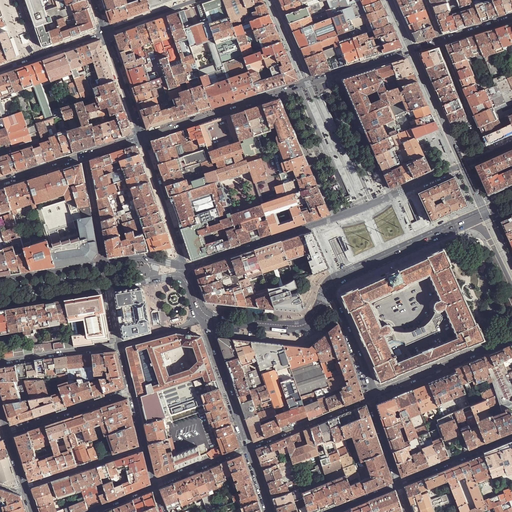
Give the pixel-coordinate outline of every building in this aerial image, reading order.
[(46,11),(45,8),(45,7),(42,0),(25,0),(35,28),(43,25),(44,25),(46,24),(53,22),(54,21),(55,21),(57,20),(62,18),(59,9),(58,7),(46,11)] [(59,8),(82,0),(58,0),(56,1),(58,7),(59,9),(59,8)] [(86,0),(82,0),(59,8),(59,9),(62,18),(63,18),(69,16),(74,14),(90,8),(88,3),(86,0)] [(128,4),(126,0),(102,0),(105,6),(106,11),(128,4)] [(131,16),(150,9),(148,0),(138,0),(137,1),(128,4),(106,11),(109,17),(111,24),(131,16)] [(177,0),(148,0),(150,9),(159,6),(171,2),(177,0)] [(223,0),(213,0),(203,4),(205,12),(213,10),(218,8),(225,5),(223,0)] [(235,20),(236,20),(236,21),(238,22),(240,21),(242,20),(243,18),(243,16),(248,15),(246,8),(243,0),(223,0),(225,5),(229,17),(230,21),(235,19),(235,20)] [(252,0),(243,0),(246,8),(255,5),(252,0)] [(301,0),(282,7),(285,15),(305,8),(301,0)] [(301,0),(305,8),(306,8),(322,2),(320,0),(301,0)] [(322,2),(306,8),(310,16),(317,14),(331,9),(327,0),(322,2)] [(327,0),(331,9),(334,17),(347,12),(363,7),(363,6),(360,0),(354,0),(350,2),(349,0),(327,0)] [(363,6),(363,7),(366,15),(384,8),(382,3),(381,0),(363,6)] [(421,0),(419,0),(400,7),(403,13),(405,17),(425,10),(423,4),(421,0)] [(492,0),(482,3),(489,20),(494,18),(498,17),(492,0)] [(501,0),(491,0),(492,0),(498,17),(503,15),(506,14),(501,0)] [(511,5),(510,0),(501,0),(506,14),(511,13),(511,12),(511,5)] [(434,10),(436,15),(443,13),(449,11),(451,11),(449,7),(449,6),(448,3),(447,3),(433,7),(433,9),(434,10)] [(482,3),(475,6),(476,7),(481,22),(485,21),(489,20),(482,3)] [(203,4),(197,6),(197,7),(201,18),(207,16),(205,12),(203,4)] [(256,12),(252,13),(254,20),(269,15),(266,9),(264,4),(256,7),(255,8),(255,9),(256,12)] [(225,5),(218,8),(222,19),(229,17),(225,5)] [(363,7),(347,12),(351,20),(354,19),(361,16),(362,16),(366,15),(363,7)] [(472,9),(468,10),(474,24),(479,23),(481,22),(476,7),(472,9)] [(94,20),(90,8),(74,14),(77,22),(78,26),(74,28),(61,32),(64,41),(69,39),(85,33),(97,29),(94,20)] [(218,8),(213,10),(217,21),(222,19),(218,8)] [(285,15),(289,24),(310,16),(306,8),(305,8),(285,15)] [(384,8),(366,15),(369,23),(388,16),(386,11),(384,8)] [(331,9),(317,14),(321,22),(334,17),(331,9)] [(213,10),(205,12),(207,16),(207,19),(209,24),(217,21),(213,10)] [(425,10),(405,17),(407,22),(408,25),(428,17),(426,13),(425,10)] [(468,10),(461,12),(466,27),(471,25),(474,24),(468,10)] [(184,11),(179,12),(184,27),(188,26),(187,23),(188,22),(184,11)] [(168,16),(166,17),(173,37),(175,43),(188,39),(184,27),(179,12),(168,16)] [(347,12),(334,17),(321,22),(313,25),(292,32),(300,49),(319,42),(336,36),(349,31),(354,29),(354,28),(351,20),(347,12)] [(453,14),(452,15),(458,29),(462,28),(466,27),(461,12),(453,14)] [(252,13),(249,14),(249,15),(249,16),(245,17),(245,18),(244,20),(243,22),(241,23),(241,25),(250,22),(254,20),(252,13)] [(443,13),(436,15),(440,26),(443,34),(447,33),(451,32),(445,18),(443,13)] [(317,14),(310,16),(313,25),(321,22),(317,14)] [(253,31),(273,24),(269,15),(254,20),(250,22),(251,28),(253,31)] [(449,16),(445,18),(451,32),(455,30),(458,29),(452,15),(449,16)] [(62,18),(57,20),(58,22),(61,32),(74,28),(72,23),(69,16),(63,18),(62,18)] [(310,16),(289,24),(292,32),(313,25),(310,16)] [(388,16),(369,23),(372,30),(391,24),(389,19),(388,16)] [(161,19),(154,21),(161,41),(173,37),(166,17),(161,19)] [(217,21),(209,24),(214,40),(216,45),(236,38),(236,37),(233,28),(230,21),(229,17),(222,19),(217,21)] [(428,17),(408,25),(410,30),(412,33),(422,29),(432,26),(430,21),(428,17)] [(188,26),(184,27),(188,39),(191,48),(207,42),(214,40),(209,24),(207,19),(201,21),(201,23),(191,27),(190,25),(188,26)] [(61,32),(58,22),(55,23),(54,21),(53,22),(46,24),(48,32),(53,44),(59,42),(64,41),(61,32)] [(154,21),(146,24),(152,42),(153,44),(161,41),(154,21)] [(35,28),(42,48),(49,46),(53,44),(48,32),(46,24),(44,25),(43,25),(35,28)] [(146,24),(136,28),(142,46),(152,42),(146,24)] [(273,24),(253,31),(256,40),(257,40),(259,40),(277,33),(273,24)] [(365,24),(354,28),(354,29),(356,36),(357,36),(366,33),(369,32),(365,24)] [(391,24),(372,30),(373,33),(374,35),(375,36),(372,37),(368,39),(366,33),(357,36),(359,43),(373,39),(379,37),(395,31),(393,26),(391,24)] [(238,26),(233,28),(236,37),(244,34),(244,33),(241,25),(238,26)] [(432,26),(422,29),(426,40),(432,38),(436,36),(433,30),(432,26)] [(501,28),(497,30),(504,48),(507,47),(511,45),(511,39),(507,27),(501,28)] [(132,29),(126,31),(132,49),(142,46),(136,28),(132,29)] [(422,29),(412,33),(414,39),(416,43),(421,41),(426,40),(422,29)] [(492,31),(489,32),(498,53),(505,50),(504,48),(497,30),(492,31)] [(12,45),(7,31),(0,33),(0,38),(7,61),(12,59),(16,58),(12,45)] [(126,31),(114,35),(117,44),(120,53),(129,51),(131,50),(132,49),(126,31)] [(244,34),(236,37),(236,38),(239,47),(249,43),(252,42),(256,40),(253,31),(244,34)] [(349,31),(336,36),(339,42),(352,37),(349,31)] [(395,31),(379,37),(381,43),(382,44),(383,44),(398,39),(396,34),(395,31)] [(482,34),(477,36),(483,53),(485,57),(491,55),(498,53),(489,32),(482,34)] [(277,33),(259,40),(262,49),(281,42),(277,33)] [(319,42),(300,49),(304,58),(323,51),(321,47),(334,43),(336,47),(340,45),(339,42),(336,36),(319,42)] [(356,36),(352,37),(361,61),(365,59),(362,51),(359,43),(357,36),(356,36)] [(472,38),(469,39),(476,55),(483,53),(477,36),(472,38)] [(173,37),(161,41),(167,57),(169,64),(181,60),(175,43),(173,37)] [(352,37),(339,42),(340,45),(347,65),(361,61),(352,37)] [(236,38),(216,45),(222,64),(243,57),(243,56),(239,47),(236,38)] [(188,39),(175,43),(181,60),(182,64),(186,74),(192,72),(190,65),(196,63),(191,48),(188,39)] [(373,39),(359,43),(362,51),(382,44),(381,43),(378,44),(375,45),(374,41),(373,39)] [(398,39),(383,44),(384,46),(384,48),(381,50),(383,53),(402,47),(400,42),(398,39)] [(464,40),(461,41),(467,58),(476,55),(469,39),(464,40)] [(100,40),(88,45),(94,61),(97,70),(96,70),(99,79),(101,85),(114,81),(107,59),(100,40)] [(214,40),(207,42),(209,49),(210,48),(215,65),(217,71),(224,69),(222,64),(216,45),(214,40)] [(161,41),(153,44),(158,60),(167,57),(161,41)] [(454,43),(447,45),(451,56),(455,64),(468,59),(467,58),(461,41),(454,43)] [(152,42),(142,46),(146,57),(148,64),(151,63),(157,61),(158,60),(153,44),(152,42)] [(281,42),(262,49),(263,51),(243,58),(246,65),(249,64),(271,56),(274,55),(276,58),(278,57),(287,54),(281,42)] [(249,43),(239,47),(243,56),(252,52),(249,43)] [(336,47),(334,43),(321,47),(323,51),(336,47)] [(365,59),(383,53),(381,50),(380,47),(384,46),(383,44),(382,44),(362,51),(365,59)] [(77,49),(83,65),(94,61),(88,45),(77,49)] [(323,51),(326,60),(329,59),(329,57),(337,54),(338,56),(341,55),(345,65),(347,65),(340,45),(336,47),(323,51)] [(142,46),(132,49),(133,51),(134,54),(136,60),(146,57),(142,46)] [(435,49),(430,51),(436,65),(446,62),(442,54),(440,48),(435,49)] [(77,49),(65,53),(71,70),(76,68),(83,65),(77,49)] [(323,51),(304,58),(308,67),(320,63),(326,61),(326,60),(323,51)] [(430,51),(421,54),(425,62),(428,69),(436,65),(430,51)] [(65,53),(43,60),(50,79),(51,82),(55,80),(58,79),(69,75),(73,74),(71,70),(65,53)] [(130,54),(121,57),(123,62),(124,64),(136,60),(134,54),(131,55),(131,54),(130,54)] [(293,69),(287,54),(278,57),(280,63),(277,64),(281,73),(293,69)] [(326,61),(330,70),(345,65),(341,55),(338,56),(329,59),(326,60),(326,61)] [(491,55),(485,57),(492,74),(495,73),(495,72),(504,69),(500,58),(493,60),(491,55)] [(256,94),(285,85),(281,73),(277,64),(276,59),(272,60),(271,56),(249,64),(251,68),(247,69),(248,72),(256,94)] [(136,60),(124,64),(125,69),(126,71),(144,65),(148,64),(146,57),(136,60)] [(167,57),(158,60),(159,62),(164,77),(160,78),(163,86),(166,93),(168,93),(177,89),(176,86),(170,68),(169,64),(167,57)] [(243,57),(222,64),(224,69),(228,79),(248,72),(247,69),(246,65),(243,58),(243,57)] [(407,58),(392,63),(395,73),(397,78),(414,73),(410,65),(407,58)] [(468,59),(455,64),(457,69),(458,72),(471,67),(468,59)] [(36,63),(27,66),(33,85),(41,83),(50,79),(43,60),(36,63)] [(181,60),(169,64),(170,68),(182,64),(181,60)] [(94,61),(83,65),(85,71),(86,74),(90,73),(92,72),(96,70),(97,70),(94,61)] [(326,61),(320,63),(324,73),(330,70),(326,61)] [(436,65),(428,69),(431,77),(434,83),(451,76),(448,68),(446,62),(436,65)] [(320,63),(308,67),(312,76),(324,73),(320,63)] [(392,63),(375,69),(378,79),(382,78),(383,83),(384,83),(386,82),(394,79),(392,74),(395,73),(392,63)] [(182,64),(170,68),(176,86),(188,82),(186,74),(182,64)] [(144,65),(126,71),(129,78),(129,81),(132,88),(150,82),(147,75),(146,72),(145,69),(144,65)] [(215,65),(198,71),(200,77),(201,77),(207,75),(215,72),(217,71),(215,65)] [(27,66),(17,70),(24,89),(33,85),(27,66)] [(471,67),(458,72),(460,77),(461,81),(473,76),(474,75),(471,67)] [(86,74),(85,71),(78,74),(76,68),(71,70),(73,74),(74,77),(74,78),(86,74)] [(217,71),(215,72),(219,83),(228,80),(228,79),(224,69),(217,71)] [(293,69),(281,73),(285,85),(298,80),(293,69)] [(375,69),(342,80),(353,106),(368,100),(366,95),(377,91),(379,95),(385,92),(387,92),(384,83),(383,83),(382,78),(378,79),(375,69)] [(17,70),(8,73),(14,92),(24,89),(17,70)] [(192,72),(186,74),(188,82),(201,77),(200,77),(198,71),(198,70),(192,72)] [(156,72),(147,75),(150,82),(150,81),(159,79),(157,73),(156,72)] [(215,72),(207,75),(211,85),(219,83),(215,72)] [(228,79),(228,80),(235,101),(256,94),(248,72),(228,79)] [(8,73),(0,75),(0,97),(1,97),(11,93),(14,92),(8,73)] [(91,75),(90,73),(86,74),(74,78),(75,82),(81,97),(82,98),(95,94),(93,88),(95,87),(94,83),(91,75)] [(414,73),(397,78),(400,87),(417,81),(415,76),(414,73)] [(506,74),(493,79),(495,83),(497,82),(508,79),(507,75),(506,74)] [(207,75),(201,77),(203,85),(204,88),(211,85),(207,75)] [(451,76),(434,83),(436,87),(437,91),(454,84),(452,79),(451,76)] [(463,86),(464,89),(477,84),(475,80),(473,76),(461,81),(463,86)] [(74,78),(74,77),(70,78),(66,79),(68,87),(70,84),(75,82),(74,78)] [(201,77),(188,82),(191,89),(203,85),(201,77)] [(159,79),(150,81),(153,89),(163,86),(160,78),(159,79)] [(394,79),(386,82),(389,90),(397,88),(400,87),(397,78),(394,79)] [(511,87),(508,79),(497,82),(503,97),(506,102),(511,99),(511,87)] [(211,85),(204,88),(211,109),(235,101),(228,80),(219,83),(211,85)] [(108,107),(122,103),(118,91),(114,81),(101,85),(95,87),(93,88),(95,94),(99,106),(97,107),(96,103),(85,106),(87,113),(90,112),(98,110),(106,108),(108,107)] [(150,82),(132,88),(133,93),(134,95),(153,89),(150,81),(150,82)] [(400,87),(397,88),(402,100),(407,111),(412,110),(428,104),(422,92),(417,81),(400,87)] [(70,84),(68,87),(73,98),(76,99),(81,97),(75,82),(70,84)] [(188,82),(176,86),(177,89),(179,93),(191,89),(188,82)] [(498,98),(503,97),(497,82),(495,83),(496,85),(494,86),(497,93),(498,97),(498,98)] [(41,83),(33,85),(44,115),(46,120),(53,118),(54,118),(41,83)] [(454,84),(437,91),(439,95),(441,98),(457,91),(455,87),(454,84)] [(477,84),(464,89),(466,94),(468,97),(480,92),(483,91),(482,88),(482,87),(478,88),(477,84)] [(203,85),(191,89),(199,113),(206,111),(211,109),(204,88),(203,85)] [(163,86),(153,89),(154,93),(159,92),(159,94),(162,93),(162,91),(164,94),(165,94),(166,93),(163,86)] [(494,99),(492,95),(497,93),(494,86),(493,86),(489,88),(486,89),(486,90),(491,101),(494,99)] [(387,92),(385,92),(390,105),(402,100),(397,88),(389,90),(387,92)] [(26,94),(24,89),(14,92),(16,97),(26,94)] [(153,89),(134,95),(136,100),(137,103),(155,97),(154,93),(153,89)] [(177,89),(168,93),(170,100),(171,100),(180,97),(179,93),(177,89)] [(191,89),(179,93),(180,97),(187,117),(191,115),(192,115),(196,114),(199,113),(191,89)] [(480,92),(468,97),(470,104),(471,105),(474,112),(492,103),(491,101),(486,90),(486,89),(483,91),(480,92)] [(457,91),(441,98),(443,104),(444,106),(460,99),(458,94),(457,91)] [(368,100),(353,106),(365,132),(382,124),(384,123),(393,120),(387,107),(390,105),(385,92),(379,95),(381,99),(370,104),(368,100)] [(32,111),(26,94),(16,97),(21,112),(22,114),(32,141),(39,139),(42,138),(36,124),(33,125),(29,112),(32,111)] [(155,97),(137,103),(139,107),(140,110),(167,101),(165,94),(164,94),(155,97)] [(171,100),(178,120),(183,118),(187,117),(180,97),(171,100)] [(275,127),(278,135),(277,135),(276,137),(276,139),(277,142),(278,143),(296,137),(293,131),(279,99),(262,105),(270,128),(275,127)] [(460,99),(444,106),(447,112),(448,115),(464,108),(462,103),(460,99)] [(511,99),(506,102),(495,107),(496,109),(497,111),(511,104),(511,99)] [(167,101),(140,110),(143,121),(146,130),(163,124),(178,120),(171,100),(170,100),(167,101)] [(390,105),(395,116),(407,111),(402,100),(390,105)] [(73,153),(96,146),(93,127),(92,123),(90,124),(88,119),(91,118),(90,112),(87,113),(85,106),(83,101),(77,103),(61,108),(63,116),(65,120),(79,116),(82,126),(67,131),(73,153)] [(123,106),(122,103),(108,107),(111,115),(116,114),(125,111),(123,106)] [(492,103),(474,112),(475,114),(475,116),(493,108),(494,108),(492,103)] [(428,104),(412,110),(416,119),(432,114),(429,108),(428,104)] [(262,105),(244,111),(253,137),(270,131),(270,130),(270,128),(262,105)] [(390,105),(387,107),(393,120),(396,119),(395,116),(390,105)] [(99,116),(101,124),(109,121),(108,116),(106,108),(98,110),(99,116)] [(464,108),(448,115),(450,120),(452,123),(456,121),(467,116),(465,111),(464,108)] [(493,108),(475,116),(478,122),(480,127),(499,119),(498,118),(494,110),(493,108)] [(511,108),(498,115),(499,117),(500,119),(509,114),(511,113),(511,108)] [(90,112),(91,118),(99,116),(98,110),(90,112)] [(407,111),(395,116),(396,119),(399,125),(415,120),(416,119),(412,110),(407,111)] [(126,114),(125,111),(116,114),(118,119),(119,122),(128,119),(126,114)] [(244,111),(231,115),(239,141),(253,137),(244,111)] [(22,114),(21,112),(13,115),(8,117),(3,119),(5,125),(6,128),(11,143),(13,147),(21,145),(20,144),(31,141),(32,141),(22,114)] [(416,119),(415,120),(418,126),(422,125),(435,121),(434,118),(433,116),(432,114),(416,119)] [(500,119),(499,119),(502,126),(511,121),(511,120),(510,117),(509,114),(500,119)] [(46,120),(44,115),(34,118),(36,124),(46,120)] [(213,148),(212,148),(211,145),(211,144),(211,143),(212,143),(211,141),(210,138),(209,136),(209,137),(208,134),(209,134),(208,132),(207,133),(207,132),(207,131),(206,131),(205,127),(205,126),(206,126),(206,125),(208,124),(208,125),(209,124),(212,123),(214,123),(214,122),(213,122),(213,121),(214,121),(213,121),(212,120),(211,121),(212,121),(211,121),(209,122),(208,122),(208,123),(205,123),(204,124),(202,125),(201,124),(199,125),(200,125),(199,125),(206,145),(210,155),(211,159),(212,163),(215,162),(217,169),(215,170),(219,181),(219,182),(223,180),(250,172),(253,183),(263,180),(266,187),(269,187),(266,179),(267,178),(261,160),(260,158),(247,163),(246,160),(243,161),(241,154),(243,153),(240,142),(239,141),(231,115),(230,115),(228,116),(226,117),(226,116),(225,117),(222,118),(221,118),(218,119),(217,119),(217,120),(216,120),(217,120),(218,121),(217,121),(217,122),(219,121),(222,120),(223,120),(225,119),(226,119),(227,119),(226,119),(227,120),(228,124),(228,125),(229,125),(228,126),(228,128),(229,127),(229,130),(230,132),(231,134),(231,135),(231,136),(232,136),(233,137),(232,137),(233,138),(233,137),(234,141),(234,142),(235,142),(234,143),(232,144),(232,143),(231,144),(217,149),(216,149),(214,150),(214,149),(213,150),(213,149),(213,148)] [(467,116),(456,121),(458,126),(459,125),(469,121),(467,116)] [(42,138),(49,136),(45,123),(50,122),(54,121),(53,118),(46,120),(36,124),(42,138)] [(114,140),(123,137),(119,122),(118,119),(109,121),(114,140)] [(128,119),(119,122),(123,137),(133,134),(131,129),(129,121),(128,119)] [(393,120),(384,123),(387,129),(394,127),(399,125),(396,119),(393,120)] [(499,119),(480,127),(483,132),(485,137),(503,128),(502,126),(499,119)] [(399,125),(394,127),(395,130),(397,134),(398,134),(411,128),(418,126),(415,120),(399,125)] [(105,143),(114,140),(109,121),(101,124),(105,143)] [(435,121),(422,125),(426,134),(432,131),(435,130),(438,128),(436,124),(435,121)] [(96,146),(105,143),(101,124),(93,127),(96,146)] [(382,124),(365,132),(370,145),(388,137),(387,135),(384,130),(382,124)] [(511,124),(503,128),(485,137),(487,141),(488,145),(499,140),(511,134),(511,124)] [(197,126),(196,126),(199,138),(196,139),(197,139),(199,146),(199,147),(206,145),(199,125),(197,126)] [(418,126),(411,128),(415,137),(415,138),(416,138),(421,136),(426,134),(422,125),(418,126)] [(188,129),(183,131),(186,140),(190,138),(191,141),(197,139),(196,139),(199,138),(196,126),(188,129)] [(387,129),(384,130),(387,135),(389,134),(388,133),(389,132),(395,130),(394,127),(387,129)] [(6,128),(0,129),(0,146),(6,144),(9,144),(11,143),(6,128)] [(411,128),(398,134),(402,143),(403,143),(415,137),(411,128)] [(65,156),(73,153),(67,131),(58,133),(58,135),(65,156)] [(175,133),(169,135),(173,147),(174,146),(181,144),(186,142),(186,140),(183,131),(175,133)] [(397,134),(388,137),(392,147),(398,145),(402,143),(398,134),(397,134)] [(65,156),(58,135),(49,138),(50,140),(56,159),(65,156)] [(159,138),(150,141),(154,153),(173,147),(169,135),(159,138)] [(243,153),(245,159),(259,154),(253,137),(239,141),(240,142),(243,153)] [(296,137),(278,143),(281,153),(284,160),(285,161),(303,155),(296,137)] [(388,137),(370,145),(375,155),(392,147),(388,137)] [(415,137),(403,143),(405,147),(406,150),(408,152),(410,158),(413,157),(414,159),(414,160),(424,156),(424,155),(419,145),(417,142),(416,138),(415,138),(415,137)] [(191,141),(186,142),(190,154),(198,152),(196,147),(199,146),(197,139),(191,141)] [(56,159),(50,140),(40,143),(41,146),(46,162),(56,159)] [(186,142),(181,144),(185,156),(190,154),(186,142)] [(422,143),(419,145),(424,155),(427,154),(422,143)] [(0,156),(10,154),(6,144),(0,146),(0,156)] [(181,144),(174,146),(178,158),(185,156),(181,144)] [(22,147),(21,145),(13,147),(10,148),(12,153),(22,150),(22,147)] [(137,145),(125,149),(128,158),(140,154),(138,149),(137,145)] [(28,168),(38,164),(33,149),(33,146),(27,148),(22,150),(28,168)] [(38,164),(46,162),(41,146),(40,147),(33,149),(38,164)] [(173,147),(154,153),(156,159),(158,165),(178,158),(174,146),(173,147)] [(392,147),(375,155),(383,174),(391,171),(391,170),(390,167),(397,164),(399,163),(396,156),(394,150),(392,147)] [(125,149),(110,154),(113,161),(117,160),(117,161),(119,161),(128,158),(125,149)] [(23,169),(28,168),(22,150),(12,153),(18,171),(23,169)] [(185,156),(178,158),(179,162),(183,160),(185,165),(198,160),(199,164),(207,161),(206,157),(203,150),(198,152),(190,154),(185,156)] [(0,162),(4,175),(18,171),(12,153),(10,154),(0,156),(0,162)] [(400,154),(396,156),(399,163),(405,160),(403,155),(402,153),(400,154)] [(499,156),(494,159),(500,171),(511,166),(506,153),(499,156)] [(110,154),(103,156),(106,165),(113,163),(113,161),(110,154)] [(141,157),(140,154),(128,158),(119,161),(122,169),(123,169),(143,162),(141,157)] [(259,154),(245,159),(246,160),(247,163),(260,158),(259,154)] [(308,165),(303,155),(285,161),(283,162),(282,162),(281,163),(284,173),(293,170),(308,165)] [(90,160),(92,170),(102,166),(103,166),(106,165),(103,156),(90,160)] [(412,161),(407,164),(413,178),(422,174),(430,170),(426,161),(425,158),(424,156),(414,160),(415,160),(412,161)] [(178,158),(158,165),(160,171),(162,175),(180,170),(182,169),(179,162),(178,158)] [(485,163),(477,166),(483,180),(495,175),(495,173),(500,171),(494,159),(485,163)] [(183,160),(179,162),(182,169),(185,168),(199,164),(198,160),(185,165),(183,160)] [(112,172),(122,169),(119,161),(117,161),(113,163),(106,165),(103,166),(106,174),(109,173),(112,172)] [(199,164),(185,168),(186,171),(181,172),(184,180),(204,174),(215,170),(212,163),(208,164),(207,161),(199,164)] [(144,166),(143,162),(123,169),(127,179),(146,173),(144,166)] [(86,182),(82,163),(64,169),(69,184),(75,182),(76,185),(86,182)] [(406,163),(398,166),(405,181),(410,179),(413,178),(407,164),(406,163)] [(308,165),(293,170),(296,177),(297,179),(312,174),(308,165)] [(92,170),(94,179),(104,175),(102,166),(92,170)] [(398,166),(391,170),(391,171),(383,174),(389,188),(405,181),(398,166)] [(64,169),(28,180),(35,202),(36,204),(64,195),(66,200),(75,198),(71,187),(70,187),(69,184),(64,169)] [(127,179),(123,169),(122,169),(112,172),(114,183),(117,182),(127,179)] [(180,170),(162,175),(164,181),(166,186),(184,180),(181,172),(180,170)] [(205,176),(185,183),(187,191),(215,182),(219,181),(215,170),(204,174),(205,176)] [(284,173),(283,173),(286,181),(296,177),(293,170),(284,173)] [(96,189),(112,184),(109,173),(106,174),(104,175),(94,179),(96,189)] [(147,176),(146,173),(127,179),(130,188),(131,188),(149,182),(147,176)] [(500,190),(510,186),(504,173),(500,175),(499,174),(495,175),(483,180),(486,187),(489,194),(490,195),(500,190)] [(312,174),(297,179),(301,191),(317,186),(312,174)] [(431,221),(449,213),(465,206),(467,205),(455,178),(454,176),(453,177),(443,181),(426,189),(418,193),(430,221),(431,221)] [(127,179),(117,182),(121,191),(124,190),(127,189),(130,188),(127,179)] [(5,188),(12,210),(16,208),(31,203),(35,202),(28,180),(5,188)] [(184,180),(166,186),(168,192),(169,197),(187,191),(185,183),(184,180)] [(223,180),(219,182),(221,189),(227,205),(230,213),(230,215),(235,214),(223,180)] [(287,183),(283,184),(287,195),(287,196),(293,194),(297,192),(293,181),(287,183)] [(90,205),(86,182),(76,185),(71,187),(75,198),(78,208),(90,205)] [(149,182),(131,188),(134,199),(133,199),(137,210),(157,203),(155,197),(151,186),(149,182)] [(215,182),(187,191),(169,197),(170,198),(169,198),(170,199),(170,200),(170,199),(170,201),(171,202),(171,203),(172,205),(173,204),(174,207),(173,207),(173,208),(174,208),(175,210),(174,211),(175,212),(176,213),(176,214),(176,215),(177,215),(178,218),(177,218),(177,219),(178,219),(179,221),(178,221),(179,223),(178,223),(178,224),(179,225),(179,227),(180,228),(181,229),(226,214),(224,206),(227,205),(221,189),(218,190),(215,182)] [(96,189),(97,199),(107,196),(112,194),(117,192),(114,183),(112,184),(96,189)] [(283,184),(274,187),(278,198),(287,195),(283,184)] [(301,191),(300,191),(302,198),(305,197),(320,192),(317,186),(301,191)] [(0,189),(0,213),(8,211),(12,210),(5,188),(0,189)] [(134,199),(131,188),(130,188),(127,189),(128,193),(125,194),(124,190),(121,191),(118,192),(119,196),(124,209),(125,214),(126,214),(137,210),(133,199),(134,199)] [(297,192),(293,194),(296,200),(302,198),(300,191),(298,192),(297,192)] [(320,192),(305,197),(307,202),(310,208),(311,208),(317,206),(325,203),(320,192)] [(114,198),(112,194),(107,196),(111,206),(112,206),(115,217),(119,216),(118,211),(114,198)] [(296,200),(293,194),(287,196),(287,195),(278,198),(261,204),(261,205),(265,215),(266,220),(271,233),(271,234),(278,232),(284,230),(289,228),(300,224),(305,223),(301,211),(298,205),(296,200)] [(101,221),(115,217),(112,206),(111,206),(107,196),(97,199),(101,221)] [(303,204),(307,202),(305,197),(302,198),(296,200),(298,205),(303,204)] [(158,206),(157,203),(137,210),(140,218),(159,211),(158,206)] [(325,203),(317,206),(321,217),(330,214),(325,203)] [(78,219),(82,245),(81,246),(80,248),(67,250),(52,205),(37,209),(40,217),(42,217),(52,248),(50,249),(56,267),(92,261),(99,252),(92,217),(82,219),(82,218),(78,219)] [(90,205),(78,208),(82,218),(82,219),(92,217),(90,205)] [(235,214),(230,215),(234,225),(239,224),(240,228),(235,230),(240,244),(252,240),(254,240),(258,238),(258,239),(260,238),(259,238),(271,234),(271,233),(266,220),(260,222),(259,217),(265,215),(261,205),(235,214)] [(317,206),(311,208),(312,209),(310,210),(310,212),(314,220),(318,218),(321,217),(317,206)] [(305,210),(301,211),(305,223),(310,221),(314,220),(310,212),(308,212),(307,209),(305,210)] [(14,215),(12,210),(8,211),(9,214),(4,215),(9,229),(17,227),(14,215)] [(126,214),(128,222),(134,220),(140,218),(137,210),(126,214)] [(161,215),(159,211),(140,218),(143,228),(163,221),(161,215)] [(226,214),(181,229),(183,236),(184,241),(202,235),(224,227),(234,225),(230,215),(230,213),(226,214)] [(128,222),(126,214),(125,214),(119,216),(115,217),(116,220),(122,218),(124,224),(128,222)] [(101,221),(103,231),(117,226),(118,226),(116,220),(115,217),(101,221)] [(511,217),(508,220),(503,222),(503,224),(506,229),(508,234),(511,231),(511,217)] [(137,230),(143,228),(140,218),(134,220),(137,230)] [(137,230),(134,220),(128,222),(124,224),(122,224),(126,233),(126,234),(134,231),(137,230)] [(164,225),(163,221),(143,228),(145,233),(147,238),(166,232),(164,225)] [(103,231),(105,240),(119,236),(119,235),(117,226),(103,231)] [(9,229),(2,232),(2,233),(4,238),(5,241),(11,239),(12,239),(11,236),(16,235),(16,237),(20,236),(20,235),(18,229),(17,227),(9,229)] [(224,227),(202,235),(205,245),(228,237),(226,231),(224,227)] [(134,231),(135,237),(143,234),(145,239),(147,238),(145,233),(143,228),(137,230),(134,231)] [(235,228),(226,231),(228,237),(231,247),(240,244),(235,230),(235,228)] [(312,230),(304,233),(310,252),(312,259),(308,260),(313,274),(328,267),(312,230)] [(108,258),(124,255),(122,247),(136,242),(135,237),(134,231),(126,234),(126,233),(125,234),(127,239),(121,241),(121,240),(120,237),(119,236),(105,240),(108,258)] [(169,238),(166,232),(147,238),(149,245),(151,251),(172,247),(169,238)] [(31,242),(28,233),(23,234),(20,235),(20,236),(23,244),(31,242)] [(287,239),(281,241),(287,260),(306,254),(308,260),(312,259),(310,252),(304,233),(299,235),(287,239)] [(124,255),(148,251),(147,246),(145,239),(143,234),(135,237),(136,242),(122,247),(124,255)] [(202,235),(184,241),(186,246),(188,250),(205,245),(202,235)] [(23,244),(20,236),(16,237),(12,239),(11,239),(12,242),(17,241),(20,248),(21,253),(25,252),(24,248),(23,244)] [(208,255),(231,247),(228,237),(205,245),(208,255)] [(480,238),(477,238),(476,237),(474,240),(474,241),(480,246),(481,246),(484,243),(483,242),(482,240),(480,238)] [(31,271),(56,267),(50,249),(47,240),(24,248),(25,252),(31,271)] [(281,241),(254,250),(262,273),(274,269),(277,268),(288,264),(287,260),(281,241)] [(190,256),(191,261),(208,255),(205,245),(188,250),(190,256)] [(11,274),(21,272),(16,255),(13,246),(4,249),(11,274)] [(377,378),(378,379),(379,381),(379,383),(380,382),(380,383),(381,383),(382,382),(384,381),(385,381),(385,382),(387,381),(386,381),(391,379),(393,379),(392,378),(393,378),(395,377),(397,376),(397,375),(398,375),(402,373),(405,372),(410,370),(413,369),(418,367),(421,366),(421,365),(426,363),(426,364),(428,363),(429,363),(430,363),(430,362),(435,360),(435,361),(436,360),(438,359),(439,358),(438,358),(443,356),(443,357),(446,355),(451,353),(454,352),(459,350),(462,349),(466,347),(467,347),(468,347),(469,347),(472,345),(472,346),(473,346),(474,346),(474,345),(479,343),(479,344),(480,343),(480,342),(483,341),(484,341),(485,340),(484,340),(485,340),(485,339),(484,338),(483,335),(484,335),(483,333),(482,334),(480,329),(481,329),(480,327),(479,328),(479,327),(478,325),(478,323),(477,323),(476,323),(474,319),(474,318),(472,314),(471,313),(470,309),(469,307),(469,308),(467,304),(468,304),(467,303),(465,299),(462,291),(460,287),(459,286),(458,282),(457,280),(455,275),(453,272),(453,270),(452,270),(451,267),(451,266),(452,266),(450,262),(450,261),(450,259),(449,259),(447,255),(448,255),(447,253),(446,253),(445,250),(445,249),(444,248),(443,248),(441,249),(439,250),(437,250),(437,251),(433,253),(433,252),(432,253),(430,253),(431,254),(430,254),(428,255),(426,256),(427,256),(426,256),(426,257),(425,258),(422,260),(422,259),(419,260),(419,261),(416,262),(414,263),(411,264),(409,265),(406,266),(404,267),(401,269),(399,270),(399,269),(398,269),(398,268),(394,270),(395,271),(390,273),(389,272),(386,274),(386,275),(384,276),(381,278),(379,279),(376,280),(371,282),(368,283),(365,285),(363,286),(360,287),(358,288),(358,287),(357,287),(353,289),(353,288),(352,289),(351,289),(351,290),(347,291),(344,292),(345,293),(344,293),(345,293),(343,294),(340,294),(341,295),(340,295),(340,296),(341,298),(341,297),(342,299),(342,300),(341,300),(342,302),(343,302),(345,306),(344,306),(345,308),(346,308),(347,310),(348,312),(348,313),(349,312),(358,331),(357,332),(359,337),(360,337),(362,341),(361,341),(363,346),(364,346),(365,348),(365,347),(373,365),(372,366),(373,368),(374,370),(374,371),(373,372),(374,372),(375,372),(377,377),(376,377),(377,378)] [(0,275),(11,274),(4,249),(0,249),(0,275)] [(254,250),(240,254),(246,272),(248,276),(248,277),(262,273),(254,250)] [(31,271),(25,252),(21,253),(16,255),(21,272),(31,271)] [(240,254),(231,258),(236,274),(237,275),(244,273),(246,272),(240,254)] [(231,258),(211,264),(214,273),(220,271),(226,269),(228,268),(231,275),(236,274),(231,258)] [(211,264),(194,270),(196,275),(197,278),(214,273),(211,264)] [(274,269),(280,286),(283,285),(277,268),(274,269)] [(226,269),(220,271),(221,273),(222,278),(229,276),(226,269)] [(214,273),(197,278),(199,283),(200,286),(217,280),(214,273)] [(236,274),(231,275),(234,284),(239,282),(239,281),(237,275),(236,274)] [(222,278),(220,279),(223,287),(231,284),(234,284),(231,275),(229,276),(222,278)] [(217,280),(200,286),(202,291),(203,294),(223,287),(220,279),(219,280),(217,280)] [(269,294),(274,309),(299,311),(304,307),(295,282),(294,282),(294,279),(292,280),(290,282),(288,283),(285,284),(283,285),(280,286),(276,287),(273,288),(271,288),(267,288),(268,291),(269,294)] [(238,305),(247,306),(245,298),(242,289),(240,286),(232,288),(238,305)] [(242,289),(245,298),(254,295),(253,292),(251,286),(245,288),(242,289)] [(223,287),(203,294),(206,302),(208,302),(238,305),(232,288),(224,290),(223,287)] [(115,293),(123,339),(124,340),(142,334),(151,332),(149,322),(150,321),(149,320),(150,320),(147,302),(146,302),(146,301),(145,301),(144,291),(143,289),(142,288),(140,288),(117,292),(115,292),(115,293)] [(268,291),(254,295),(255,299),(269,294),(268,291)] [(269,294),(255,299),(258,307),(274,309),(269,294)] [(109,339),(101,295),(64,300),(69,321),(83,317),(85,334),(71,334),(72,339),(74,346),(93,343),(93,341),(109,339)] [(254,295),(245,298),(247,306),(252,306),(258,307),(255,299),(254,295)] [(55,302),(60,323),(69,321),(64,300),(55,302)] [(46,303),(50,326),(53,325),(54,330),(58,330),(57,324),(60,324),(60,323),(55,302),(46,303)] [(46,303),(36,305),(40,327),(50,326),(46,303)] [(30,329),(40,327),(36,305),(26,306),(30,329)] [(20,331),(30,329),(26,306),(15,308),(20,331)] [(10,333),(20,331),(15,308),(6,310),(10,333)] [(0,334),(10,333),(6,310),(0,310),(0,334)] [(338,324),(328,332),(337,357),(338,358),(340,358),(341,360),(350,357),(338,324)] [(52,339),(53,343),(64,341),(64,340),(61,329),(58,330),(54,330),(50,331),(52,339)] [(328,332),(313,344),(319,358),(321,362),(327,360),(337,357),(328,332)] [(203,375),(206,383),(216,380),(202,336),(176,333),(136,344),(138,351),(147,349),(159,382),(146,386),(148,393),(203,375)] [(218,338),(218,339),(222,351),(223,354),(226,362),(238,358),(233,340),(226,339),(218,338)] [(44,351),(54,349),(53,343),(52,339),(42,341),(43,344),(44,351)] [(65,348),(74,346),(72,339),(64,340),(64,341),(65,348)] [(246,341),(233,340),(238,358),(241,366),(247,364),(253,362),(257,361),(250,342),(246,341)] [(54,349),(65,348),(64,341),(53,343),(54,349)] [(263,343),(250,342),(257,361),(260,370),(266,368),(274,365),(276,371),(290,366),(283,345),(263,343)] [(44,351),(43,344),(33,345),(34,353),(44,351)] [(126,347),(126,348),(137,395),(141,395),(148,393),(146,386),(138,351),(136,344),(126,347)] [(309,347),(283,345),(290,366),(291,369),(312,361),(319,358),(313,344),(309,347)] [(24,354),(34,353),(33,345),(23,347),(24,354)] [(506,348),(503,349),(507,359),(511,356),(511,348),(511,346),(506,348)] [(24,354),(23,347),(13,349),(13,350),(14,356),(24,354)] [(147,349),(138,351),(146,386),(159,382),(147,349)] [(493,353),(489,354),(494,365),(503,361),(507,359),(503,349),(499,350),(493,353)] [(122,376),(116,351),(104,352),(106,366),(108,366),(110,372),(107,372),(107,374),(108,378),(109,378),(122,376)] [(106,366),(104,352),(92,353),(94,368),(95,375),(107,374),(107,372),(106,366)] [(66,356),(68,371),(77,370),(85,369),(94,368),(92,353),(66,356)] [(486,356),(484,357),(489,373),(492,381),(494,387),(496,395),(499,403),(502,410),(505,409),(509,408),(511,406),(511,381),(508,372),(503,361),(494,365),(489,354),(486,356)] [(54,358),(56,372),(68,371),(66,356),(54,358)] [(511,356),(507,359),(503,361),(508,372),(511,370),(511,356)] [(337,357),(327,360),(333,378),(343,374),(339,361),(338,358),(337,357)] [(348,378),(356,375),(352,365),(350,357),(341,360),(339,361),(343,374),(345,379),(348,378)] [(476,360),(469,363),(475,379),(477,383),(486,379),(488,382),(492,381),(489,373),(484,357),(476,360)] [(54,358),(44,360),(47,376),(47,380),(53,379),(55,379),(57,379),(58,379),(56,372),(54,358)] [(238,358),(226,362),(232,380),(238,397),(245,394),(250,392),(250,391),(245,379),(243,380),(242,377),(245,376),(244,374),(241,366),(238,358)] [(35,361),(37,377),(38,377),(47,376),(44,360),(35,361)] [(327,360),(321,362),(322,366),(327,380),(333,378),(327,360)] [(27,362),(25,363),(28,377),(28,378),(37,377),(35,361),(27,362)] [(312,361),(291,369),(294,377),(322,366),(321,362),(313,365),(312,361)] [(253,362),(247,364),(250,372),(256,370),(253,362)] [(25,363),(16,364),(18,376),(20,375),(20,378),(28,377),(25,363)] [(465,364),(462,366),(468,382),(472,380),(475,379),(469,363),(465,364)] [(0,381),(16,381),(19,381),(18,376),(16,364),(0,367),(0,381)] [(247,364),(241,366),(244,374),(250,372),(247,364)] [(274,365),(266,368),(267,372),(261,374),(265,386),(270,400),(273,408),(276,416),(290,410),(276,371),(274,365)] [(290,366),(276,371),(290,410),(304,405),(303,402),(301,397),(294,377),(291,369),(290,366)] [(322,366),(294,377),(301,397),(315,391),(318,390),(321,389),(329,386),(327,380),(322,366)] [(455,368),(456,372),(461,385),(465,383),(468,382),(462,366),(459,367),(455,368)] [(94,368),(85,369),(86,378),(88,378),(91,378),(95,378),(95,375),(94,368)] [(85,369),(77,370),(78,379),(83,379),(86,378),(85,369)] [(68,371),(69,379),(78,379),(77,370),(68,371)] [(250,372),(244,374),(245,376),(245,379),(250,391),(262,387),(256,370),(250,372)] [(56,372),(58,379),(65,379),(67,379),(69,379),(68,371),(56,372)] [(441,378),(428,383),(437,405),(442,402),(465,393),(461,385),(456,372),(441,378)] [(333,378),(327,380),(329,386),(331,392),(339,388),(343,387),(347,385),(346,382),(345,379),(343,374),(333,378)] [(202,394),(209,392),(206,383),(203,375),(148,393),(141,395),(143,404),(169,395),(172,404),(176,414),(176,413),(203,404),(205,404),(202,394)] [(356,375),(348,378),(348,381),(346,382),(347,385),(343,387),(343,390),(340,391),(341,392),(345,405),(363,397),(356,375)] [(125,386),(122,376),(109,378),(110,381),(110,382),(107,382),(106,378),(99,378),(100,380),(104,393),(125,386)] [(69,384),(75,403),(94,396),(94,397),(90,383),(90,382),(89,381),(84,382),(83,379),(78,379),(78,381),(69,384)] [(49,396),(44,380),(38,380),(25,380),(26,383),(31,399),(38,398),(43,397),(49,396)] [(46,380),(44,380),(49,396),(52,396),(52,395),(49,387),(46,380)] [(105,396),(104,393),(100,380),(93,382),(90,383),(94,397),(94,396),(95,399),(105,396)] [(219,389),(216,380),(206,383),(209,392),(219,389)] [(4,404),(22,401),(18,386),(17,385),(16,381),(0,381),(0,391),(1,395),(4,404)] [(66,406),(75,403),(69,384),(68,381),(66,382),(58,384),(61,392),(66,406)] [(31,399),(26,383),(19,386),(18,386),(22,401),(26,400),(29,400),(31,399)] [(419,387),(412,389),(421,413),(437,406),(437,405),(428,383),(419,387)] [(262,387),(250,391),(250,392),(252,399),(254,406),(270,400),(265,386),(262,387)] [(325,399),(331,392),(329,386),(321,389),(325,399)] [(483,392),(480,393),(482,398),(483,400),(486,399),(496,395),(494,387),(483,392)] [(331,392),(325,399),(332,396),(341,392),(340,391),(339,388),(331,392)] [(209,392),(202,394),(205,404),(223,398),(221,392),(219,389),(209,392)] [(319,391),(315,393),(317,397),(318,400),(323,414),(327,412),(329,411),(325,399),(321,389),(318,390),(319,391)] [(403,393),(394,397),(398,409),(399,411),(400,416),(402,421),(403,426),(405,431),(406,433),(409,440),(417,437),(410,417),(421,413),(412,389),(403,393)] [(315,391),(301,397),(303,402),(317,397),(315,393),(315,391)] [(57,412),(67,408),(66,406),(61,392),(55,394),(54,395),(52,395),(52,396),(56,409),(57,412)] [(332,396),(325,399),(329,411),(338,408),(345,405),(341,392),(332,396)] [(245,394),(238,397),(240,403),(242,408),(244,414),(245,419),(255,415),(253,410),(255,409),(254,406),(252,399),(247,400),(245,394)] [(172,404),(169,395),(143,404),(145,413),(160,408),(172,404)] [(496,395),(486,399),(488,407),(489,407),(499,403),(496,395)] [(49,396),(43,397),(44,402),(45,404),(40,405),(40,403),(38,398),(31,399),(29,400),(31,405),(32,408),(35,416),(56,409),(52,396),(49,396)] [(317,397),(303,402),(304,405),(304,406),(318,400),(317,397)] [(376,405),(381,418),(394,413),(395,413),(394,410),(398,409),(394,397),(376,404),(376,405)] [(205,404),(203,404),(206,413),(225,406),(224,401),(223,398),(205,404)] [(469,403),(467,398),(463,399),(462,400),(461,401),(461,402),(460,403),(460,404),(452,407),(447,409),(440,412),(442,417),(443,417),(454,412),(462,409),(470,406),(469,403)] [(127,399),(101,407),(110,434),(118,431),(117,427),(125,424),(126,428),(134,425),(127,399)] [(477,403),(470,405),(479,428),(485,442),(497,437),(500,436),(492,416),(492,415),(479,421),(475,412),(488,407),(486,399),(483,400),(477,403)] [(35,416),(32,408),(29,410),(28,406),(26,400),(22,401),(4,404),(8,415),(11,424),(35,416)] [(270,400),(254,406),(255,409),(257,413),(273,408),(270,400)] [(318,400),(304,406),(307,416),(308,420),(316,417),(323,414),(318,400)] [(450,400),(443,403),(439,405),(440,405),(440,406),(441,409),(446,407),(452,405),(450,400)] [(172,404),(160,408),(163,418),(176,414),(172,404)] [(290,410),(276,416),(277,419),(280,427),(294,421),(302,418),(307,416),(304,406),(304,405),(290,410)] [(366,405),(358,408),(361,418),(369,415),(366,405)] [(470,406),(462,409),(466,419),(469,426),(471,431),(479,428),(470,405),(470,406)] [(225,406),(206,413),(210,423),(212,422),(229,416),(227,410),(225,406)] [(101,407),(83,413),(92,440),(96,439),(98,438),(94,425),(101,423),(105,436),(107,435),(110,434),(101,407)] [(160,408),(145,413),(147,423),(163,418),(160,408)] [(273,408),(257,413),(257,414),(260,422),(276,416),(273,408)] [(352,411),(348,412),(351,422),(361,418),(358,408),(352,411)] [(506,411),(492,416),(500,436),(505,434),(511,431),(511,416),(509,408),(505,409),(506,411)] [(462,409),(454,412),(458,423),(466,419),(462,409)] [(342,415),(338,416),(341,426),(351,422),(348,412),(342,415)] [(73,447),(79,445),(77,441),(75,432),(83,429),(85,438),(87,442),(90,441),(92,440),(83,413),(76,416),(64,419),(73,447)] [(394,413),(381,418),(384,428),(402,421),(400,416),(395,418),(394,413)] [(255,415),(245,419),(250,432),(254,442),(265,438),(261,425),(260,422),(257,414),(255,415)] [(376,433),(369,415),(361,418),(351,422),(341,426),(345,438),(352,435),(354,442),(376,433)] [(229,416),(212,422),(214,427),(215,430),(232,424),(230,419),(229,416)] [(332,419),(328,420),(335,442),(338,441),(345,438),(341,426),(338,416),(332,419)] [(144,424),(146,434),(166,428),(163,418),(147,423),(144,424)] [(64,419),(46,426),(51,443),(54,453),(60,451),(56,439),(64,436),(68,448),(71,447),(73,447),(64,419)] [(277,419),(261,425),(265,438),(277,433),(282,431),(280,427),(277,419)] [(440,424),(439,425),(445,439),(445,440),(460,434),(460,433),(456,424),(454,419),(445,422),(440,424)] [(323,422),(319,424),(324,440),(324,443),(332,440),(334,445),(335,449),(328,452),(331,462),(340,458),(337,450),(335,442),(328,420),(323,422)] [(402,421),(384,428),(388,440),(401,435),(399,428),(403,426),(402,421)] [(232,424),(215,430),(218,438),(234,432),(233,427),(232,424)] [(314,426),(310,428),(315,443),(324,440),(319,424),(314,426)] [(113,454),(139,445),(134,425),(126,428),(118,431),(110,434),(107,435),(110,442),(113,454)] [(438,425),(437,426),(438,428),(441,437),(442,440),(445,439),(439,425),(438,425)] [(46,426),(28,432),(34,449),(35,449),(51,443),(46,426)] [(469,426),(461,429),(462,433),(466,442),(468,449),(473,447),(477,446),(471,431),(469,426)] [(146,434),(149,444),(163,440),(164,443),(169,441),(172,440),(171,437),(168,438),(166,428),(146,434)] [(297,433),(285,438),(287,445),(289,452),(291,459),(292,463),(293,464),(319,455),(317,449),(315,443),(310,428),(297,433)] [(479,428),(471,431),(477,446),(481,444),(485,442),(479,428)] [(83,429),(75,432),(77,441),(85,438),(83,429)] [(28,432),(14,436),(19,451),(23,463),(34,460),(33,456),(36,455),(34,450),(34,449),(28,432)] [(234,432),(218,438),(220,446),(237,440),(235,435),(234,432)] [(417,437),(420,443),(431,438),(429,432),(417,437)] [(376,433),(354,442),(361,461),(363,460),(365,460),(382,452),(376,433)] [(401,435),(388,440),(393,452),(409,445),(410,445),(409,440),(404,442),(401,435)] [(417,437),(409,440),(410,445),(409,445),(410,449),(420,445),(420,443),(417,437)] [(441,437),(432,441),(433,443),(440,461),(445,459),(449,457),(446,450),(445,448),(442,440),(441,437)] [(276,441),(270,444),(272,451),(287,445),(285,438),(276,441)] [(431,438),(420,443),(420,445),(422,448),(433,443),(432,441),(431,438)] [(157,476),(159,476),(163,474),(165,473),(171,471),(175,469),(171,451),(166,453),(164,447),(170,446),(169,441),(164,443),(163,440),(149,444),(156,474),(156,475),(157,476)] [(201,459),(198,446),(195,447),(192,449),(176,455),(175,453),(173,445),(172,440),(169,441),(170,446),(170,447),(171,449),(171,451),(175,469),(185,465),(198,460),(201,459)] [(237,440),(220,446),(221,448),(222,452),(223,454),(240,448),(238,443),(237,440)] [(332,440),(324,443),(325,446),(326,448),(334,445),(332,440)] [(73,447),(71,447),(77,466),(88,462),(92,461),(88,449),(85,442),(79,445),(73,447)] [(497,448),(484,454),(491,475),(492,476),(493,480),(506,476),(506,474),(511,472),(511,442),(511,443),(497,448)] [(433,443),(422,448),(422,450),(429,465),(435,463),(440,461),(433,443)] [(262,447),(256,450),(258,454),(258,456),(272,451),(270,444),(262,447)] [(272,451),(258,456),(260,461),(261,463),(275,457),(287,453),(289,452),(287,445),(272,451)] [(409,445),(393,452),(397,463),(410,458),(408,450),(410,449),(409,445)] [(420,445),(410,449),(412,454),(422,450),(422,448),(420,445)] [(325,446),(317,449),(319,455),(320,458),(322,465),(331,462),(328,452),(326,448),(325,446)] [(340,449),(337,450),(340,458),(350,455),(348,448),(347,446),(346,447),(340,449)] [(52,474),(77,466),(71,447),(68,448),(69,451),(61,453),(60,451),(54,453),(55,455),(48,458),(47,458),(52,474)] [(92,461),(98,459),(94,447),(92,448),(88,449),(92,461)] [(217,447),(210,450),(212,455),(213,458),(220,456),(219,453),(217,449),(217,447)] [(6,449),(0,450),(0,459),(8,457),(7,452),(6,449)] [(422,450),(412,454),(413,457),(414,461),(417,470),(424,467),(429,465),(422,450)] [(143,451),(114,461),(117,470),(126,467),(126,470),(127,474),(147,468),(143,451)] [(382,452),(365,460),(367,466),(370,476),(362,480),(366,492),(392,481),(382,452)] [(350,455),(340,458),(343,467),(343,468),(354,464),(352,461),(350,454),(350,455)] [(475,458),(468,460),(475,478),(477,484),(483,482),(489,480),(488,477),(491,475),(484,454),(475,458)] [(242,455),(227,461),(232,474),(234,479),(236,479),(237,481),(234,482),(235,482),(236,486),(237,489),(240,488),(241,492),(238,493),(239,493),(241,499),(248,496),(244,485),(251,482),(246,467),(242,455)] [(0,482),(12,487),(18,485),(13,470),(8,457),(0,459),(0,482)] [(262,467),(263,469),(277,464),(275,457),(261,463),(262,467)] [(34,460),(23,463),(27,473),(29,482),(52,474),(47,458),(39,461),(38,458),(34,460)] [(331,462),(322,465),(322,467),(324,473),(325,474),(341,468),(343,467),(340,458),(331,462)] [(410,458),(397,463),(401,476),(410,473),(417,470),(414,461),(412,461),(411,458),(410,458)] [(361,461),(356,463),(358,469),(365,466),(363,460),(361,461)] [(468,460),(460,464),(464,476),(466,481),(475,478),(468,460)] [(114,461),(106,464),(110,475),(111,478),(116,476),(119,475),(118,473),(117,470),(114,461)] [(223,463),(220,464),(225,477),(227,476),(232,474),(227,461),(223,463)] [(285,466),(278,468),(281,477),(289,474),(295,472),(293,464),(292,463),(285,466)] [(106,464),(97,467),(101,478),(108,475),(110,475),(106,464)] [(215,466),(211,468),(217,486),(221,485),(220,482),(226,479),(225,477),(220,464),(215,466)] [(277,464),(263,469),(264,473),(264,474),(278,468),(277,464)] [(343,468),(343,469),(345,475),(349,485),(358,481),(357,477),(358,477),(354,464),(343,468)] [(460,464),(452,467),(457,479),(464,476),(460,464)] [(97,467),(90,469),(95,482),(96,485),(102,483),(101,478),(97,467)] [(322,467),(304,474),(306,480),(323,473),(324,473),(322,467)] [(447,469),(444,470),(448,480),(451,488),(459,484),(457,479),(452,467),(447,469)] [(147,468),(127,474),(129,481),(126,482),(122,484),(125,494),(139,489),(151,484),(147,468)] [(205,470),(201,472),(209,494),(213,492),(212,489),(217,487),(217,486),(211,468),(205,470)] [(278,468),(264,474),(266,479),(268,483),(281,477),(278,468)] [(90,469),(76,474),(80,486),(95,482),(90,469)] [(433,475),(424,478),(428,488),(448,480),(444,470),(433,475)] [(192,475),(185,478),(194,500),(201,497),(209,494),(201,472),(192,475)] [(76,474),(70,476),(75,492),(81,490),(81,489),(80,486),(76,474)] [(289,474),(281,477),(283,484),(285,483),(291,481),(289,474)] [(362,480),(358,481),(349,485),(345,475),(338,478),(327,482),(336,504),(344,501),(347,500),(352,498),(366,492),(362,480)] [(58,480),(51,482),(55,492),(57,496),(57,498),(75,492),(70,476),(58,480)] [(506,476),(493,480),(497,492),(510,488),(509,484),(506,476)] [(281,477),(268,483),(269,487),(270,489),(283,484),(281,477)] [(176,482),(173,483),(181,503),(182,505),(183,504),(187,503),(193,500),(194,500),(185,478),(181,480),(180,480),(176,482)] [(414,483),(404,486),(408,496),(420,491),(428,488),(424,478),(414,483)] [(475,478),(466,481),(477,507),(469,510),(459,484),(451,488),(452,490),(455,499),(458,505),(460,511),(479,511),(487,509),(484,501),(478,486),(477,484),(475,478)] [(291,481),(285,483),(288,493),(301,488),(300,485),(299,483),(297,479),(291,481)] [(114,499),(118,497),(114,487),(113,483),(112,481),(110,482),(103,485),(105,490),(109,501),(114,499)] [(51,482),(31,488),(33,494),(35,498),(50,493),(53,492),(55,492),(51,482)] [(253,486),(251,482),(244,485),(248,496),(255,493),(253,486)] [(336,504),(327,482),(302,493),(303,497),(306,505),(308,511),(317,511),(323,509),(336,504)] [(166,486),(160,489),(168,508),(174,506),(181,503),(173,483),(166,486)] [(283,484),(270,489),(272,495),(273,498),(288,493),(285,483),(283,484)] [(122,495),(125,494),(122,484),(119,485),(117,486),(114,487),(118,497),(122,495)] [(96,485),(81,489),(81,490),(84,496),(86,505),(92,502),(98,500),(101,499),(98,492),(98,490),(96,485)] [(21,496),(0,488),(0,500),(2,507),(22,500),(21,497),(21,496)] [(301,488),(288,493),(291,502),(294,501),(301,498),(303,497),(302,493),(301,489),(301,488)] [(106,502),(109,501),(105,490),(98,492),(101,499),(102,504),(106,502)] [(374,499),(368,501),(372,511),(393,511),(402,509),(395,490),(387,493),(374,499)] [(138,497),(133,499),(137,511),(141,511),(142,511),(156,506),(157,506),(153,491),(148,493),(144,495),(138,497)] [(420,491),(408,496),(410,501),(411,504),(430,498),(428,491),(421,494),(420,491)] [(50,493),(35,498),(36,504),(38,508),(54,503),(50,493)] [(236,494),(231,496),(232,498),(233,502),(240,499),(241,499),(239,493),(236,494)] [(256,496),(255,493),(248,496),(241,499),(240,499),(242,505),(242,507),(258,501),(256,496)] [(288,493),(273,498),(275,504),(276,508),(291,502),(288,493)] [(207,511),(214,511),(214,510),(215,510),(215,509),(214,509),(209,494),(201,497),(207,511)] [(446,495),(431,500),(433,506),(448,501),(446,495)] [(498,495),(484,501),(487,509),(494,506),(501,504),(501,503),(498,495)] [(81,511),(88,509),(86,505),(84,496),(78,499),(79,502),(69,506),(69,507),(71,511),(81,511)] [(301,498),(294,501),(297,510),(303,507),(304,506),(303,504),(300,505),(299,502),(302,501),(301,498)] [(430,498),(411,504),(413,511),(415,511),(433,506),(431,500),(430,498)] [(122,504),(114,507),(115,511),(137,511),(133,499),(122,504)] [(22,500),(2,507),(4,511),(3,511),(26,511),(25,508),(22,500)] [(187,503),(183,504),(184,509),(195,504),(193,500),(187,503)] [(509,500),(501,503),(504,511),(511,511),(511,506),(509,500)] [(259,503),(258,501),(242,507),(244,511),(251,511),(260,508),(259,503)] [(291,502),(276,508),(277,511),(292,511),(297,510),(294,501),(291,502)] [(359,505),(351,508),(352,511),(372,511),(368,501),(359,505)] [(433,506),(435,511),(450,505),(448,501),(433,506)] [(39,511),(55,511),(56,511),(57,511),(54,503),(38,508),(39,511)] [(181,503),(174,506),(176,511),(184,511),(182,505),(181,503)]
